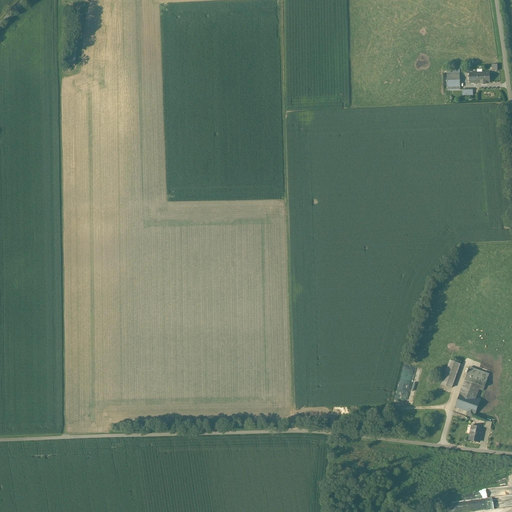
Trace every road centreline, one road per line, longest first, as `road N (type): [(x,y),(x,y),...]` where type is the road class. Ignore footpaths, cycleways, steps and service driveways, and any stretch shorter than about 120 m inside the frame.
road 1 (track): [(0,440),(302,431),(511,453)]
road 2 (unknown): [(330,433),(350,413),(428,407),(488,420)]
